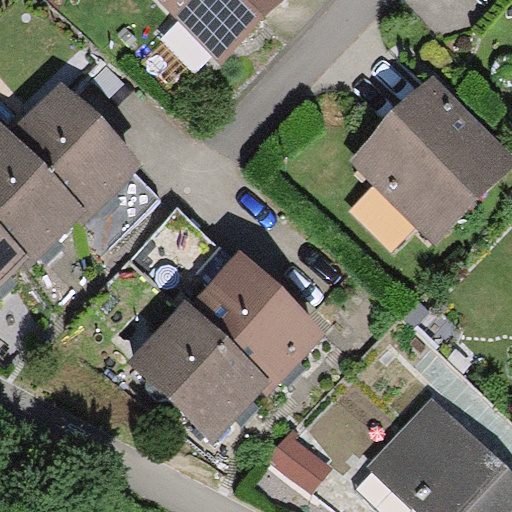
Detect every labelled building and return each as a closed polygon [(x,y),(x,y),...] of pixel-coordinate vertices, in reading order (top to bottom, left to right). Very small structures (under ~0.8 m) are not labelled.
[(158,0),(216,65),(291,0),(158,0)] [(511,161),(464,115),(431,84),(352,167),(441,251),(511,176),(511,161)] [(10,138),(4,132),(0,135),(0,294),(21,274),(25,278),(56,248),(79,226),(83,231),(113,202),(144,172),(62,88),(10,138)] [(137,371),(215,448),(242,420),(294,368),(327,334),(249,257),(137,371)] [(511,511),(511,477),(433,407),(373,474),(415,511),(511,511)] [(331,470),(289,437),(271,460),(313,492),(331,470)]
